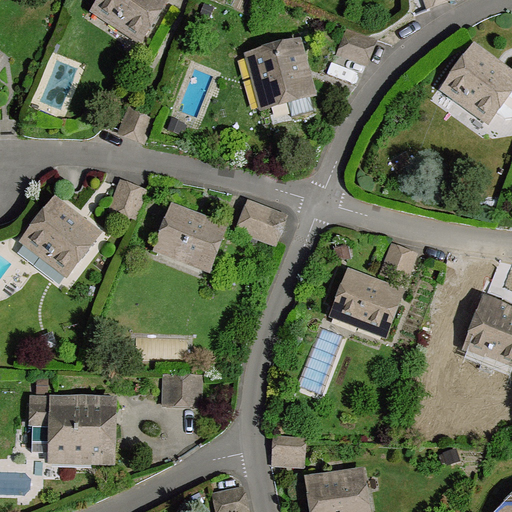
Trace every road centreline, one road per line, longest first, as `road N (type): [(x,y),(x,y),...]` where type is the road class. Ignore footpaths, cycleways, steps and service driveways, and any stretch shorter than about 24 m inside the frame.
road 1 (residential): [(0,171),(27,155),(132,154),(318,202)]
road 2 (residential): [(318,202),(370,92),(434,30),(490,0)]
road 3 (residential): [(252,450),(263,348),(318,202)]
road 4 (residential): [(318,202),(474,243),(511,243)]
road 5 (residential): [(252,450),(106,511)]
